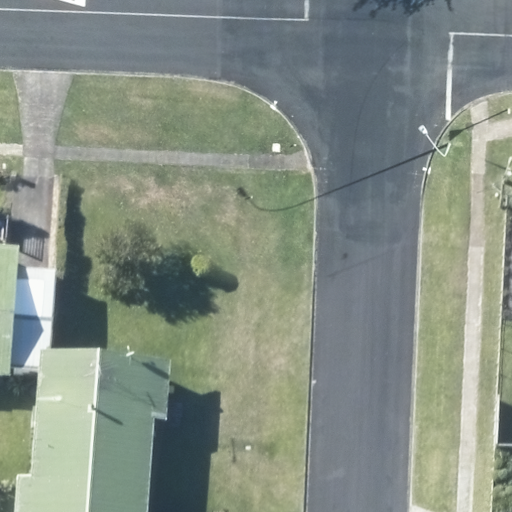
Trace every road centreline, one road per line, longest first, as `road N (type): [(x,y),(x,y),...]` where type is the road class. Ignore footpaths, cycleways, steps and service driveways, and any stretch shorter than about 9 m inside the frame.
road 1 (residential): [(354,511),(374,29)]
road 2 (residential): [(374,29),(0,10)]
road 3 (residential): [(511,38),(374,29)]
